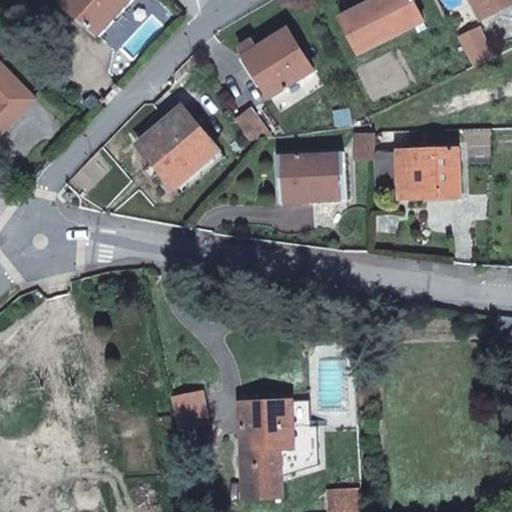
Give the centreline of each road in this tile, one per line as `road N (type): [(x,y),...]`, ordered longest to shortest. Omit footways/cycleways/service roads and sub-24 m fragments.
road 1 (residential): [(511,295),(164,249),(39,243)]
road 2 (residential): [(39,243),(45,191),(208,21)]
